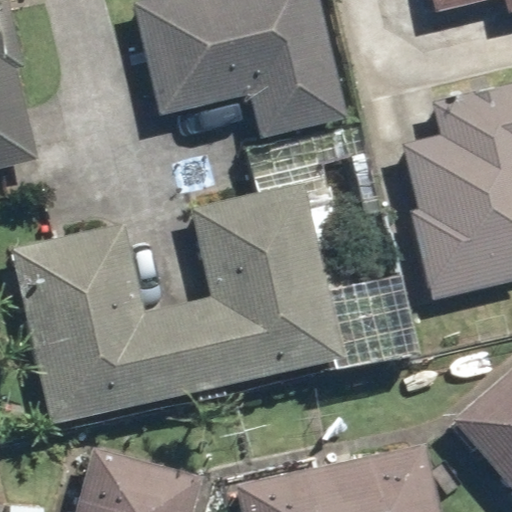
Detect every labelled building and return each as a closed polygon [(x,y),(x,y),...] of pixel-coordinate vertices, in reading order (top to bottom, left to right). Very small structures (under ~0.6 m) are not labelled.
[(0,0),(0,165),(38,156),(0,0)] [(248,93),(260,141),(349,120),(320,0),(126,0),(154,115),(248,93)] [(502,0),(506,16),(511,14),(511,0),(428,0),(430,8),(464,0),(502,0)] [(511,85),(435,104),(442,133),(401,142),(417,207),(406,209),(427,298),(511,277),(511,85)] [(142,314),(120,222),(8,249),(51,427),(343,357),(300,179),(183,207),(205,298),(142,314)] [(511,360),(440,427),(511,503),(511,360)] [(97,442),(74,511),(195,511),(207,477),(97,442)] [(438,511),(423,443),(233,485),(239,511),(438,511)] [(49,511),(50,506),(8,501),(7,511),(49,511)]
